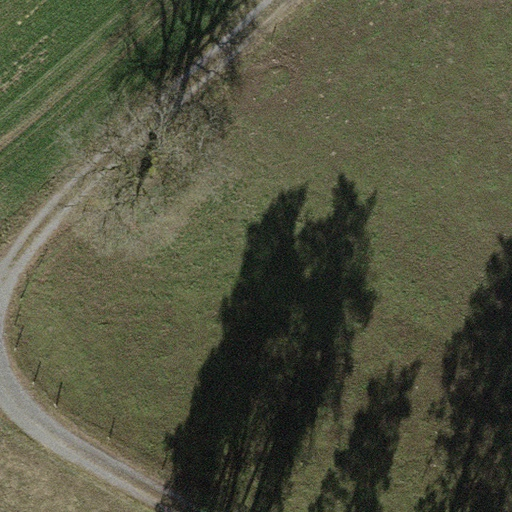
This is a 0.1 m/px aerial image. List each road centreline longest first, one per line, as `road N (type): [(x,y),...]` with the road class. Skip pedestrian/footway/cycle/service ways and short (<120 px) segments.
road 1 (track): [(286,0),(56,213),(0,297)]
road 2 (track): [(0,345),(7,387),(64,449),(185,511)]
